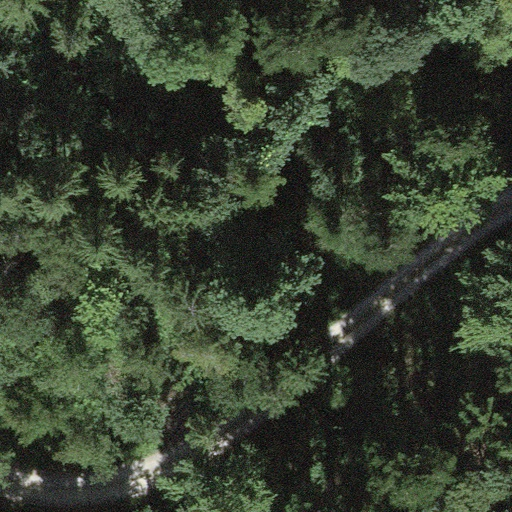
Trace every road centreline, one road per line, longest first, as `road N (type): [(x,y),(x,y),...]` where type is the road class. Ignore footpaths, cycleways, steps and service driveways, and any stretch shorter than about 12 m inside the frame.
road 1 (track): [(0,434),(37,454),(158,433),(313,339)]
road 2 (track): [(511,213),(313,339)]
